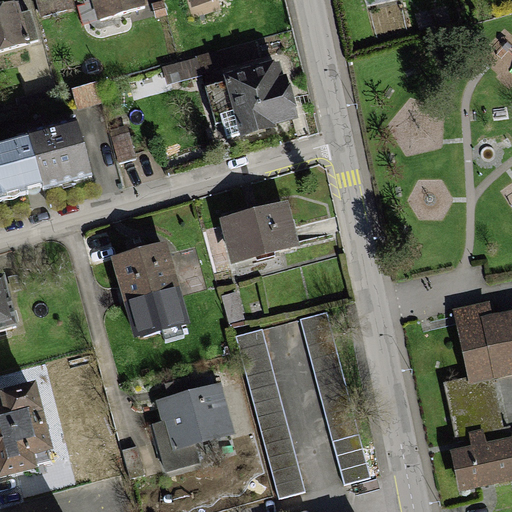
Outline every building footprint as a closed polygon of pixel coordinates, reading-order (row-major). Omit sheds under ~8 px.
[(67,0),(36,0),(41,15),(69,6),(67,0)] [(143,0),(89,0),(97,28),(148,14),(143,0)] [(16,4),(0,8),(0,53),(38,43),(30,13),(19,16),(16,4)] [(299,120),(280,62),(203,86),(221,145),(299,120)] [(102,105),(97,86),(71,92),(76,112),(102,105)] [(0,203),(94,177),(79,125),(0,147),(0,203)] [(133,158),(127,132),(111,136),(117,162),(133,158)] [(286,207),(221,224),(232,266),(297,249),(286,207)] [(166,246),(113,261),(127,311),(180,296),(166,246)] [(0,333),(18,329),(4,277),(0,277),(0,333)] [(228,288),(216,292),(225,325),(238,321),(228,288)] [(511,295),(447,307),(464,383),(511,372),(511,295)] [(326,316),(297,323),(339,489),(368,482),(326,316)] [(303,496),(261,332),(232,340),(274,504),(303,496)] [(55,464),(32,384),(2,393),(6,407),(0,408),(0,468),(3,479),(55,464)] [(232,442),(219,389),(155,404),(168,457),(232,442)] [(511,437),(480,444),(467,391),(443,396),(454,448),(465,446),(467,455),(449,459),(457,494),(511,481),(511,437)]
